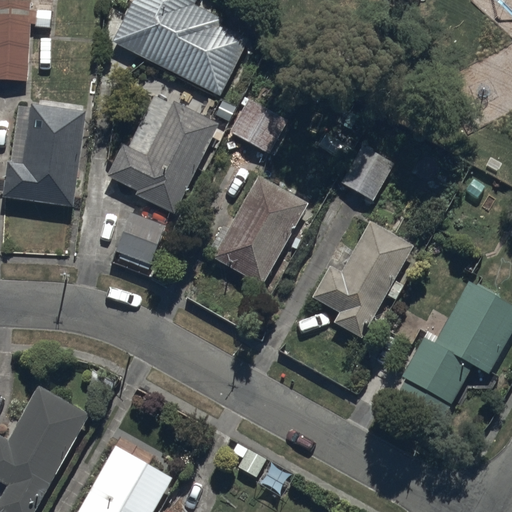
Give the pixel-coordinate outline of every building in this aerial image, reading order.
[(136,0),(112,50),(220,104),(248,48),(220,34),(224,27),(195,13),(201,0),(136,0)] [(0,88),(28,90),(31,33),(49,34),(51,10),(36,9),(36,17),(32,17),(33,6),(0,4),(0,88)] [(219,133),(154,101),(128,155),(123,153),(108,183),(138,197),(135,203),(176,223),(219,133)] [(289,123),(248,102),(228,141),(269,162),(289,123)] [(73,216),(85,121),(30,113),(22,172),(7,170),(2,207),(73,216)] [(351,142),(333,131),(321,153),(339,163),(351,142)] [(394,170),(362,152),(340,191),(372,209),(394,170)] [(261,296),(307,213),(258,186),(212,269),(261,296)] [(149,274),(164,233),(130,220),(115,262),(149,274)] [(361,349),(413,255),(368,231),(341,280),(329,274),(311,307),(338,322),(332,333),(361,349)] [(490,386),(511,344),(511,315),(465,289),(433,351),(426,347),(393,410),(442,436),(473,377),(490,386)] [(0,509),(5,511),(35,511),(91,411),(38,382),(9,435),(0,430),(0,475),(11,482),(0,501),(0,509)] [(149,511),(171,473),(114,442),(76,511),(149,511)]
